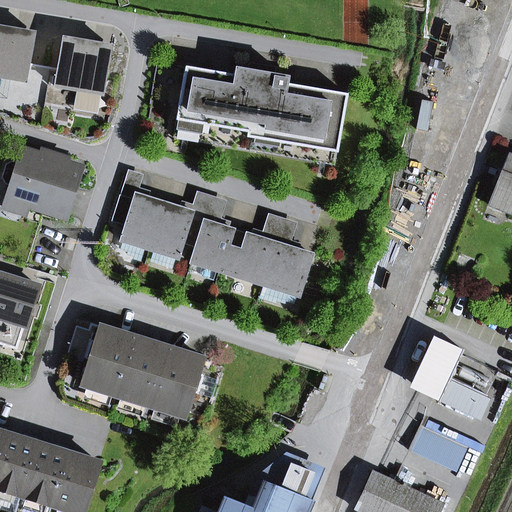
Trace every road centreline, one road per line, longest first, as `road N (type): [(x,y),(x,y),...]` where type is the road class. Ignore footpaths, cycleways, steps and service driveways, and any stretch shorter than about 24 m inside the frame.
road 1 (residential): [(511,38),(378,376)]
road 2 (residential): [(80,284),(378,376)]
road 3 (residential): [(362,60),(143,23)]
road 4 (residential): [(319,214),(115,149)]
road 5 (residential): [(378,376),(325,511)]
road 6 (residential): [(143,23),(115,149)]
road 7 (residential): [(18,0),(143,23)]
road 8 (residential): [(111,161),(80,284)]
